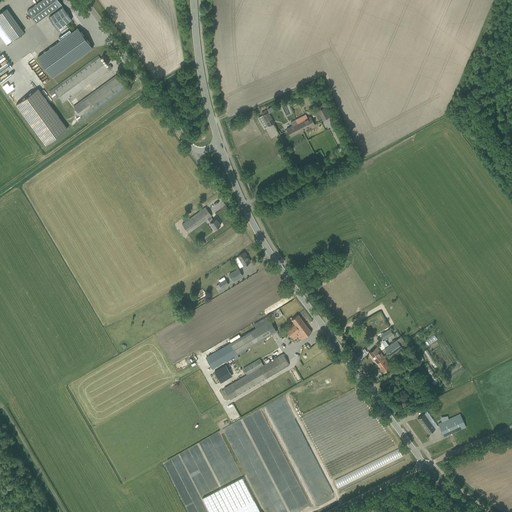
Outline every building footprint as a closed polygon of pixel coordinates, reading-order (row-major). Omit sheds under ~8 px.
[(42,0),(27,11),(36,23),(61,5),(57,0),(42,0)] [(63,7),(49,17),(57,30),(72,19),(63,7)] [(6,9),(0,13),(0,35),(6,44),(23,32),(6,9)] [(78,28),(38,57),(53,77),(93,48),(78,28)] [(0,72),(10,66),(4,57),(2,58),(0,54),(0,72)] [(54,90),(50,94),(55,100),(59,97),(63,102),(67,99),(108,69),(109,70),(112,68),(110,65),(107,67),(100,57),(58,88),(54,90)] [(44,71),(35,77),(37,80),(46,74),(44,71)] [(0,83),(5,91),(15,85),(12,80),(17,77),(14,72),(5,78),(3,75),(0,76),(0,83)] [(73,107),(81,119),(125,87),(116,75),(73,107)] [(41,80),(44,84),(49,80),(46,76),(41,80)] [(38,88),(16,104),(45,144),(67,128),(49,104),(38,88)] [(318,111),(323,120),(330,117),(325,107),(324,107),(323,105),(317,108),(318,110),(318,111)] [(261,116),(258,118),(264,129),(267,127),(261,116)] [(296,120),(302,131),(314,124),(310,116),(304,119),(303,116),(296,120)] [(287,129),(291,137),(302,131),(296,120),(291,123),(292,126),(287,129)] [(182,224),(188,233),(207,219),(210,223),(215,229),(221,225),(216,218),(213,220),(211,217),(212,216),(206,207),(182,224)] [(238,257),(244,266),(250,262),(245,252),(238,257)] [(229,275),(233,281),(242,276),(238,269),(229,275)] [(216,286),(219,290),(221,288),(222,289),(228,284),(225,280),(219,284),(216,286)] [(297,333),(302,340),(311,332),(298,314),(291,320),(295,325),(287,331),(288,333),(291,337),(297,333)] [(256,328),(206,358),(212,369),(240,353),(242,356),(247,353),(246,350),(262,339),(276,331),(267,316),(254,324),(256,328)] [(386,335),(382,337),(384,339),(393,334),(390,329),(384,332),(386,335)] [(393,342),(384,348),(390,357),(403,348),(397,340),(393,342)] [(431,347),(435,354),(440,351),(436,344),(431,347)] [(369,353),(377,364),(380,362),(378,359),(380,358),(379,358),(383,355),(379,351),(377,347),(369,353)] [(427,348),(423,351),(431,364),(436,361),(427,348)] [(224,389),(221,391),(224,395),(227,394),(230,400),(289,365),(283,354),(263,365),(260,359),(243,369),(246,375),(223,388),(224,389)] [(377,364),(384,373),(391,367),(383,355),(379,358),(380,358),(378,359),(380,362),(377,364)] [(413,355),(408,358),(410,363),(413,361),(414,364),(417,363),(416,361),(413,355)] [(428,364),(425,366),(433,379),(436,377),(428,364)] [(225,365),(214,372),(220,383),(232,376),(225,365)] [(424,413),(417,418),(428,434),(435,429),(424,413)] [(438,424),(444,437),(452,433),(453,435),(458,433),(457,431),(466,427),(460,414),(438,424)] [(260,511),(243,478),(202,498),(209,511),(260,511)]
